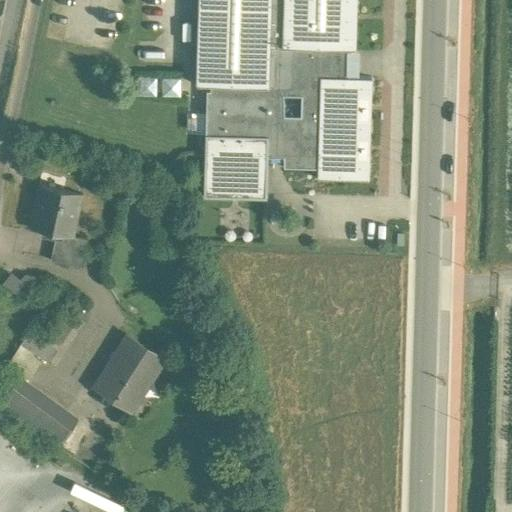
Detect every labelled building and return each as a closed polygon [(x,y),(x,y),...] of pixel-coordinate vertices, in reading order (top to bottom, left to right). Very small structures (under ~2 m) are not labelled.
[(197,0),(195,85),(210,85),(319,88),(320,75),(349,76),(350,49),(356,49),(357,0),(197,0)] [(134,93),(178,94),(178,75),(135,74),(134,93)] [(319,88),(210,85),(210,90),(206,90),(203,196),(266,198),(267,157),(270,156),(271,161),(280,161),(280,156),(283,156),(284,167),(317,168),(316,178),(369,180),(372,76),(349,76),(320,75),(319,88)] [(82,193),(39,184),(30,227),(56,233),(73,236),(74,235),(82,193)] [(73,236),(56,233),(51,259),(82,266),(88,238),(74,235),(73,236)] [(0,279),(0,281),(21,295),(33,276),(22,269),(17,276),(6,270),(0,279)] [(28,331),(20,344),(41,357),(49,345),(28,331)] [(129,336),(87,402),(120,423),(162,358),(129,336)] [(77,420),(18,376),(0,400),(0,403),(59,446),(77,420)]
